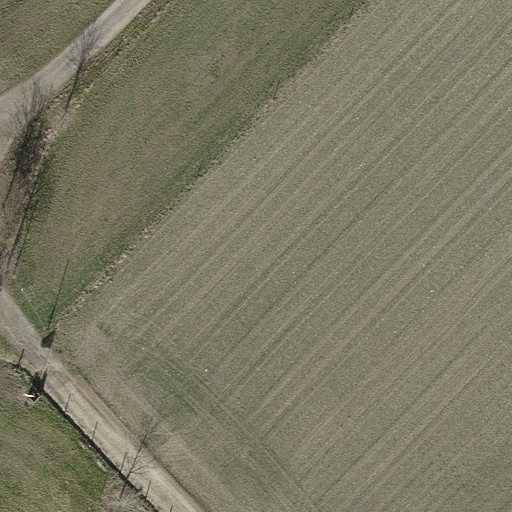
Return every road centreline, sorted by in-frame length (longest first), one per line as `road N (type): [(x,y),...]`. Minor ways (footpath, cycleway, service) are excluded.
road 1 (track): [(191,511),(0,300)]
road 2 (track): [(2,129),(135,0)]
